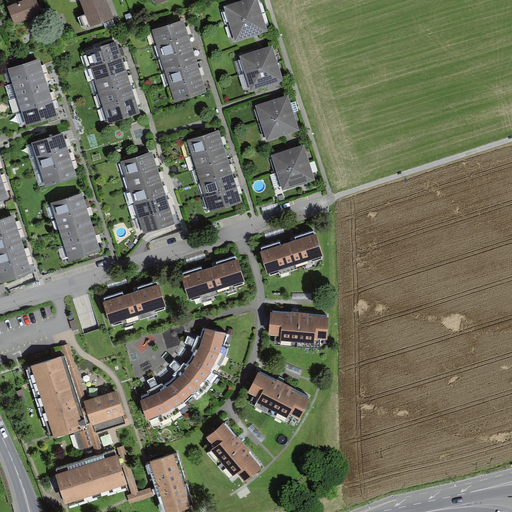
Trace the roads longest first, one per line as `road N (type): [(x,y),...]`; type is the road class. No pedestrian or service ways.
road 1 (residential): [(0,308),(331,198)]
road 2 (track): [(511,139),(331,198)]
